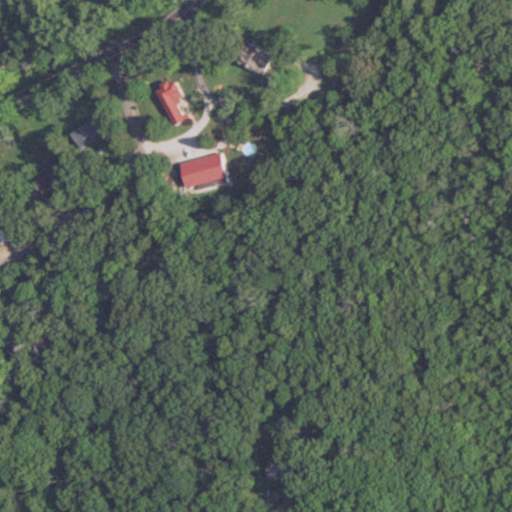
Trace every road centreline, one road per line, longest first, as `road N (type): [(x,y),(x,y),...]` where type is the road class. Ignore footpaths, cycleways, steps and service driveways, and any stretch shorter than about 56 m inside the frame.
road 1 (residential): [(0,260),(130,178),(143,157),(111,54)]
road 2 (secondary): [(0,104),(162,27),(191,0)]
